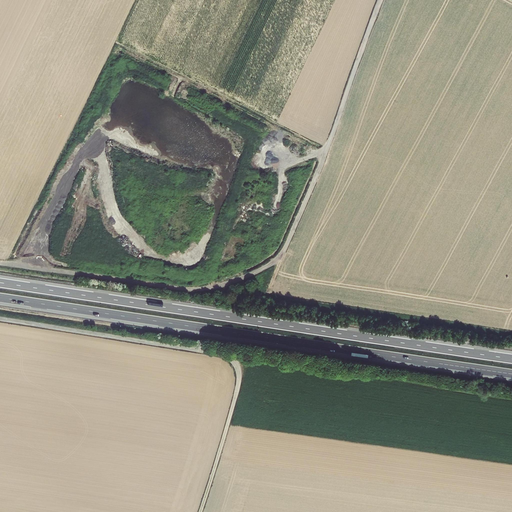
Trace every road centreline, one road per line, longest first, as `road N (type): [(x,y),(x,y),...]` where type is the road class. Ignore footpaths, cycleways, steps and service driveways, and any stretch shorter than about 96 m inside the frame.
road 1 (track): [(380,0),(289,239),(268,265),(193,289),(0,263)]
road 2 (motorway): [(0,297),(511,374)]
road 3 (motorway): [(511,359),(0,282)]
road 4 (track): [(0,318),(233,360),(236,394),(200,511)]
